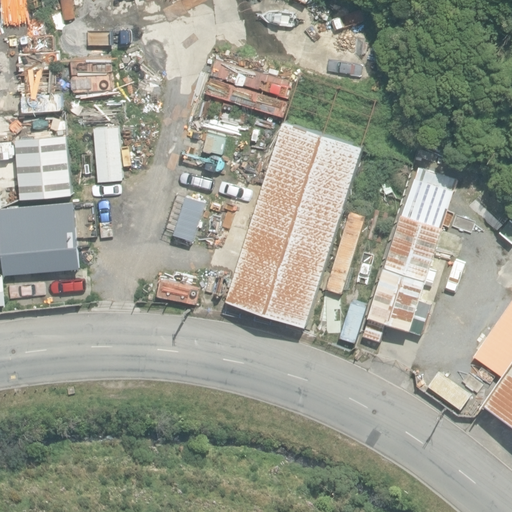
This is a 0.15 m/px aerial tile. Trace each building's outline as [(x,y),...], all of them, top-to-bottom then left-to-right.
[(228,297),(312,324),(370,145),(290,120),(258,219),(235,212),(228,236),(246,242),(228,297)] [(99,181),(124,180),(121,127),(96,128),(99,181)] [(68,134),(17,138),(21,199),(73,195),(68,134)] [(400,201),(413,165),(395,158),(381,195),(400,201)] [(202,203),(169,196),(160,244),(193,250),(202,203)] [(368,335),(383,340),(388,323),(425,334),(435,302),(423,298),(445,226),(429,220),(431,213),(425,211),(423,218),(406,213),(390,264),(388,263),(372,315),(374,315),(368,335)] [(5,231),(8,273),(80,268),(77,226),(5,231)] [(511,300),(475,353),(504,374),(511,362),(511,229),(505,240),(511,244),(511,300)] [(511,367),(507,374),(488,402),(511,418),(511,367)]
